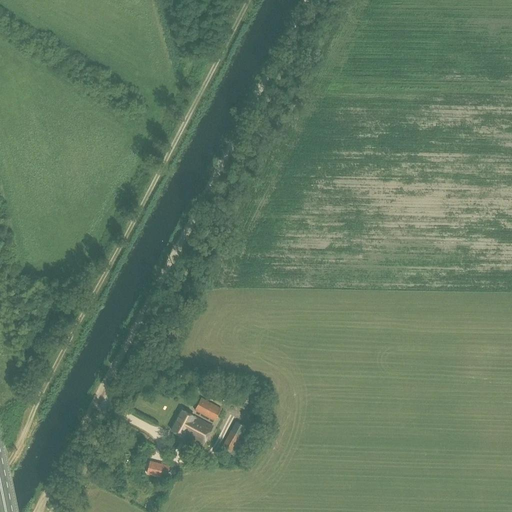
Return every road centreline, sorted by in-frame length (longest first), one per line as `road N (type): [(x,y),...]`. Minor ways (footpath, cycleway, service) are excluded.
road 1 (track): [(308,0),(35,511)]
road 2 (track): [(0,479),(248,0)]
